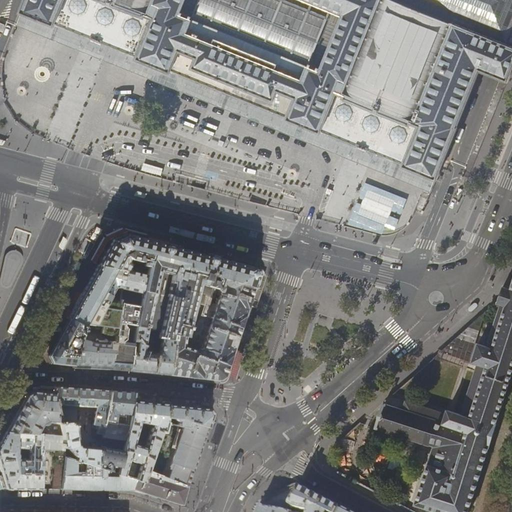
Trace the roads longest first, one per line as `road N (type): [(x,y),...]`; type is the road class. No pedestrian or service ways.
road 1 (residential): [(246,395),(0,374)]
road 2 (secondary): [(73,190),(297,250)]
road 3 (secondary): [(0,345),(73,190)]
road 4 (residential): [(297,250),(246,395)]
road 5 (residential): [(0,502),(122,502),(149,511)]
road 6 (secondary): [(327,402),(433,307)]
road 7 (secondary): [(297,250),(386,274),(428,295)]
